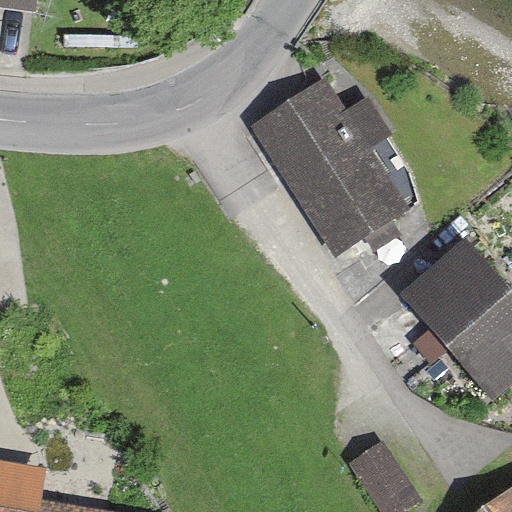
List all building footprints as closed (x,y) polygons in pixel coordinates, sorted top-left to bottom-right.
[(0,0),(0,12),(39,18),(40,0),(0,0)] [(347,124),(324,90),(251,140),(335,263),(410,211),(375,159),(395,146),(370,109),(347,124)] [(511,394),(511,301),(470,248),(404,300),(492,410),(511,394)] [(389,443),(361,462),(394,511),(415,511),(428,503),(389,443)] [(0,468),(0,511),(109,511),(92,510),(48,503),(50,477),(0,468)] [(511,511),(511,502),(497,511),(511,511)]
